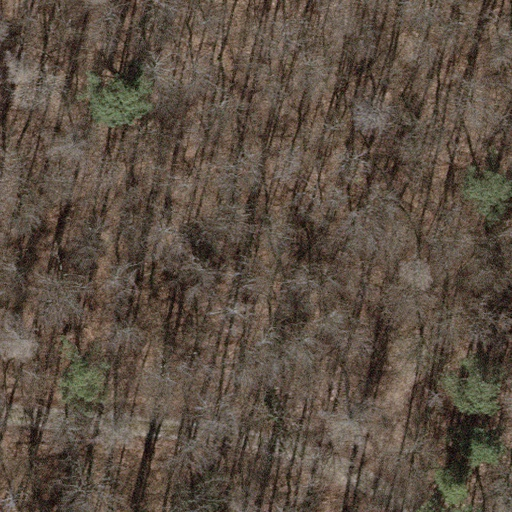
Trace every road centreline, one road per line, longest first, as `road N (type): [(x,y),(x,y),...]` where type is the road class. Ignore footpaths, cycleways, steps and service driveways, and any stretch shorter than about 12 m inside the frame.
road 1 (track): [(420,511),(366,464),(228,425),(0,400)]
road 2 (track): [(366,464),(398,378),(473,279),(511,244)]
